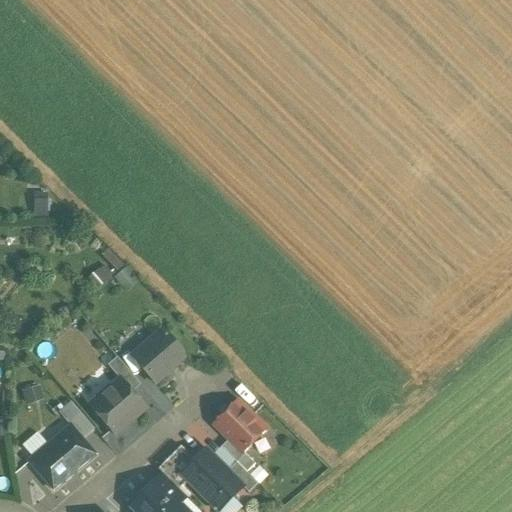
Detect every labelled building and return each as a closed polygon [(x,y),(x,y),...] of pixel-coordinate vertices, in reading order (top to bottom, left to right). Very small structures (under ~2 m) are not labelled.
[(114,274),(121,289),(135,283),(128,267),(114,274)] [(185,359),(161,331),(131,357),(154,385),(185,359)] [(139,386),(116,359),(106,367),(119,382),(120,381),(130,394),(139,386)] [(119,382),(102,396),(98,396),(93,400),(93,404),(89,407),(113,435),(143,410),(130,394),(120,381),(119,382)] [(67,430),(79,443),(94,430),(68,402),(53,415),(67,430)] [(266,432),(237,403),(216,425),(230,440),(245,454),(266,432)] [(67,430),(29,465),(56,494),(94,460),(79,443),(67,430)] [(245,454),(230,440),(222,448),(237,464),(247,474),(256,465),(245,454)] [(182,447),(159,470),(164,476),(165,475),(180,491),(189,482),(183,476),(196,462),(182,447)] [(229,472),(207,451),(196,462),(183,476),(189,482),(218,511),(220,511),(244,489),(244,488),(229,472)] [(247,474),(237,464),(229,472),(244,488),(244,489),(249,494),(258,485),(247,474)] [(164,476),(150,490),(148,487),(144,487),(139,492),(139,496),(141,499),(131,509),(134,511),(179,511),(177,510),(188,499),(180,491),(165,475),(164,476)]
